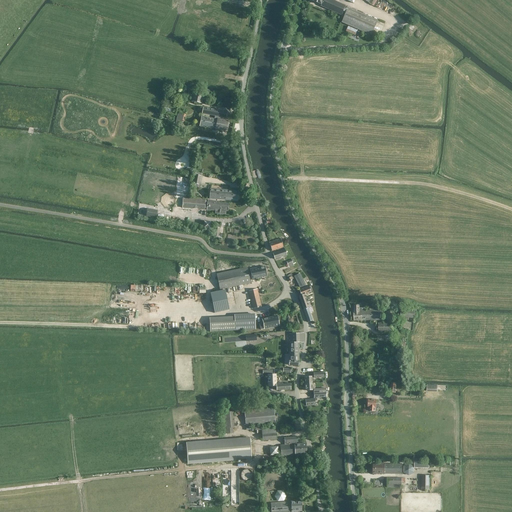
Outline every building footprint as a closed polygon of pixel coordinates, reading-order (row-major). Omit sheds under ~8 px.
[(342,15),(344,11),(346,12),(342,22),(371,36),(378,21),(349,8),(348,10),(345,8),(346,6),(332,0),(312,0),(312,1),(321,5),(321,6),(342,15)] [(202,103),(204,93),(193,91),(191,101),(202,103)] [(200,126),(227,131),(229,122),(219,120),(220,117),(226,118),(227,112),(203,107),(202,113),(215,116),(214,118),(202,116),(200,126)] [(181,126),(184,114),(178,113),(175,125),(181,126)] [(238,201),(238,191),(210,189),(209,199),(238,201)] [(220,211),(220,214),(225,214),(226,211),(228,211),(229,204),(208,202),(208,203),(205,202),(205,201),(183,199),(182,208),(204,210),(204,208),(207,208),(207,210),(220,211)] [(156,217),(157,211),(147,209),(146,216),(156,217)] [(280,239),(269,243),(271,251),(283,248),(280,239)] [(274,259),(286,255),(284,250),(272,254),(274,259)] [(264,266),(250,269),(251,277),(254,277),(254,279),(266,276),(264,266)] [(220,290),(250,283),(247,268),(216,274),(220,290)] [(309,284),(303,272),(300,273),(306,285),(309,284)] [(299,296),(303,309),(311,306),(310,303),(308,302),(307,303),(304,295),(303,295),(302,293),(304,292),(305,294),(311,292),(309,286),(299,290),(301,296),(299,296)] [(253,309),(261,307),(257,289),(249,291),(253,309)] [(214,313),(229,310),(224,290),(210,293),(214,313)] [(378,323),(379,332),(394,332),(394,323),(383,323),(382,310),(373,310),(373,308),(369,308),(369,311),(362,311),(362,310),(363,310),(363,308),(359,308),(359,305),(354,305),(354,311),(353,312),(354,320),(381,320),(381,323),(378,323)] [(303,310),(308,322),(312,321),(308,308),(303,310)] [(414,318),(415,311),(401,309),(400,316),(414,318)] [(384,313),(384,319),(389,322),(394,319),(394,313),(389,311),(384,313)] [(234,316),(234,318),(209,319),(210,332),(255,330),(254,315),(234,316)] [(262,320),(263,323),(259,324),(260,330),(279,326),(277,316),(262,320)] [(304,333),(303,333),(290,334),(290,351),(289,356),(299,356),(299,351),(299,343),(304,343),(304,333)] [(299,361),(299,359),(299,356),(289,356),(289,365),(298,366),(299,361)] [(313,376),(311,377),(304,377),(304,384),(312,383),(312,379),(314,379),(314,378),(324,377),(323,372),(313,373),(313,376)] [(276,390),(277,390),(290,389),(290,384),(282,384),(282,383),(276,383),(276,374),(268,375),(268,387),(276,386),(276,390)] [(312,387),(312,384),(312,383),(304,384),(305,390),(313,390),(313,393),(325,392),(325,388),(315,389),(314,387),(312,387)] [(315,405),(314,401),(316,400),(316,397),(326,397),(325,392),(313,393),(314,399),(305,400),(306,406),(315,405)] [(376,403),(376,400),(368,399),(368,407),(370,408),(369,411),(375,411),(375,409),(377,409),(378,408),(379,404),(376,403)] [(246,426),(275,424),(274,408),(244,411),(246,426)] [(232,428),(234,428),(232,412),(222,413),(224,434),(232,433),(232,428)] [(263,441),(277,439),(276,427),(262,428),(263,441)] [(297,442),(297,437),(285,438),(285,443),(285,445),(280,445),(281,456),(307,454),(306,443),(297,444),(297,442)] [(187,463),(252,458),(250,438),(185,443),(187,463)] [(269,447),(270,456),(278,455),(278,446),(269,447)] [(402,474),(402,464),(383,464),(384,459),(379,459),(379,464),(373,463),(373,473),(402,474)] [(414,473),(414,464),(404,464),(404,473),(414,473)] [(252,478),(253,476),(253,475),(252,474),(252,473),(251,472),(250,471),(249,470),(248,469),(247,469),(246,469),(244,470),(243,470),(242,471),(241,472),(241,473),(240,474),(240,476),(241,477),(241,478),(242,479),(243,480),(244,481),(245,481),(246,481),(247,481),(249,481),(250,481),(251,480),(252,479),(252,478)] [(232,504),(240,504),(239,470),(224,470),(225,497),(232,497),(232,504)] [(405,483),(405,478),(387,477),(387,487),(402,487),(402,486),(403,487),(403,485),(402,485),(402,483),(405,483)] [(276,501),(286,500),(285,490),(276,490),(276,501)] [(301,505),(302,504),(302,502),(301,502),(301,501),(291,502),(271,503),(271,511),(291,511),(292,511),(301,511),(301,505)]
